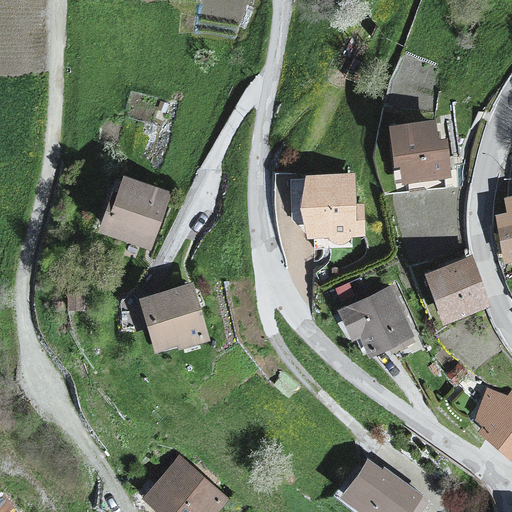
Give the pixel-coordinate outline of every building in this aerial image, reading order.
[(444,120),(388,125),(394,186),(450,181),(444,120)] [(169,195),(114,176),(95,232),(150,251),(169,195)] [(350,177),(303,178),(304,240),(362,239),(361,206),(351,207),(350,177)] [(511,261),(511,199),(508,201),(509,216),(500,218),(505,263),(511,261)] [(468,258),(425,272),(442,324),(486,309),(468,258)] [(189,283),(136,299),(153,355),(206,339),(189,283)] [(391,289),(339,312),(362,363),(414,340),(391,289)] [(511,397),(508,394),(480,386),(470,421),(480,424),(478,430),(511,460),(511,397)] [(368,458),(341,493),(365,511),(406,511),(419,496),(368,458)] [(177,460),(143,500),(157,511),(214,511),(224,501),(177,460)]
